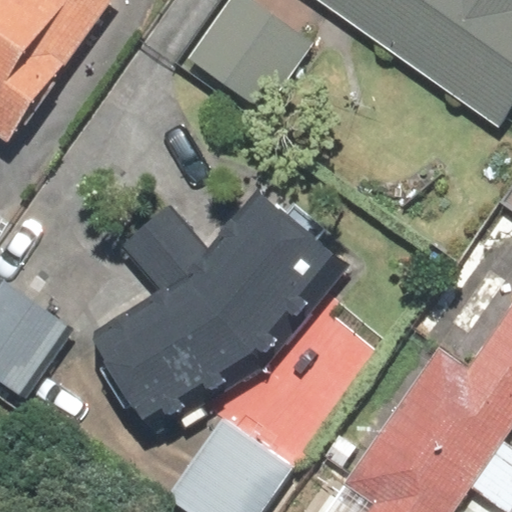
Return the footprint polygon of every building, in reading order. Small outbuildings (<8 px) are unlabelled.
[(0,0),(0,137),(20,149),(108,0),(0,0)] [(319,51),(247,0),(236,0),(188,68),(267,124),(319,51)] [(511,0),(310,0),(498,136),(511,117),(511,0)] [(166,300),(97,340),(141,428),(268,365),(337,277),(272,209),(218,260),(173,213),(126,258),(166,300)] [(6,286),(0,294),(0,387),(20,402),(71,333),(6,286)] [(511,322),(473,376),(447,357),(348,490),(378,511),(377,511),(467,511),(477,499),(495,511),(511,511),(511,448),(510,447),(511,444),(511,322)] [(272,511),(298,473),(206,415),(152,498),(174,511),(272,511)]
